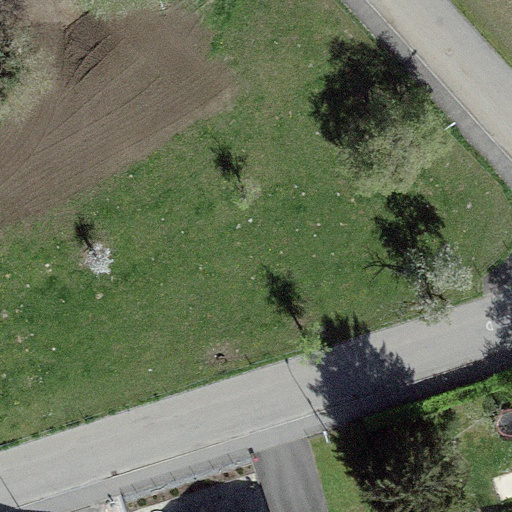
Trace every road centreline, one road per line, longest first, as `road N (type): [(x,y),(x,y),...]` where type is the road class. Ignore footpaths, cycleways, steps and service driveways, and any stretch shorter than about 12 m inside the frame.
road 1 (residential): [(0,484),(511,324)]
road 2 (residential): [(511,111),(409,0)]
